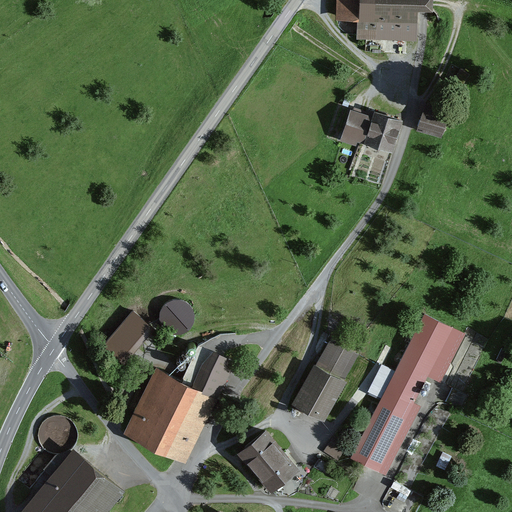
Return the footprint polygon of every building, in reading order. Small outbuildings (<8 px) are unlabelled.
[(335,0),(335,22),(356,23),(355,43),(417,44),(418,0),(335,0)] [(449,112),(426,104),(418,129),(441,137),(449,112)] [(374,116),(351,109),(342,137),(388,151),(399,117),(376,110),(374,116)] [(134,310),(103,346),(124,363),(154,328),(134,310)] [(350,456),(386,474),(421,405),(414,402),(428,375),(441,382),(466,332),(425,311),(350,456)] [(360,354),(332,338),(297,403),(326,418),(360,354)] [(194,384),(156,366),(126,430),(185,458),(230,361),(209,351),(194,384)] [(380,392),(389,364),(380,361),(371,389),(380,392)] [(466,396),(452,389),(445,403),(460,410),(466,396)] [(267,429),(241,450),(272,489),(299,468),(267,429)] [(345,447),(332,438),(324,450),(337,459),(345,447)] [(103,511),(122,488),(74,449),(23,511),(103,511)]
